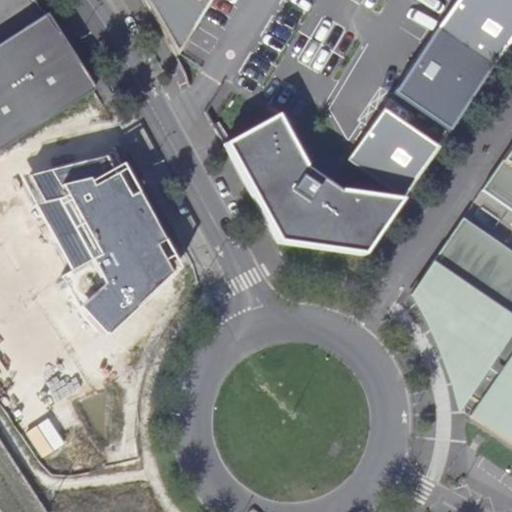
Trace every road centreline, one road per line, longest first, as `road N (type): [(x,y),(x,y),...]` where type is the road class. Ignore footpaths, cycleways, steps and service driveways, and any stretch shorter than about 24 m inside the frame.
road 1 (unclassified): [(259,326),(245,282),(143,85),(90,0)]
road 2 (unclassified): [(511,109),(351,338)]
road 3 (unclassified): [(259,326),(227,344),(203,373),(191,408),(192,445),(207,480),(243,511)]
road 4 (unknown): [(174,145),(259,0)]
road 5 (unclassified): [(389,461),(392,393),(351,338)]
